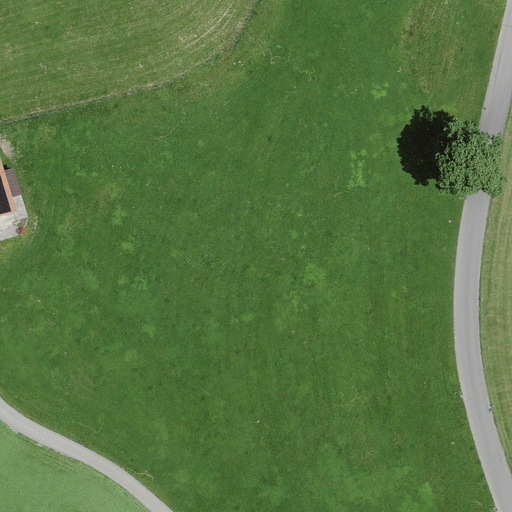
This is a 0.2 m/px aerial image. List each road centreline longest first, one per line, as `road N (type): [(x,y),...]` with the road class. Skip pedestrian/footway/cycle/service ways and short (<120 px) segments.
road 1 (tertiary): [(511,509),(482,423),(467,318),(475,217),(511,50)]
road 2 (unclassified): [(154,511),(0,413)]
